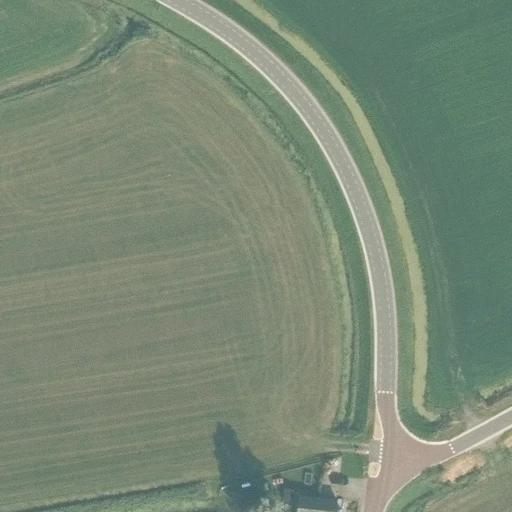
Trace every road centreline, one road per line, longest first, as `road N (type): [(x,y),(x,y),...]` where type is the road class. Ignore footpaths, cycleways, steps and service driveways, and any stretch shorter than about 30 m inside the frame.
road 1 (tertiary): [(393,468),(383,293),(349,181),(286,88),(232,38),(172,0)]
road 2 (unclassified): [(393,468),(450,452),(511,418)]
